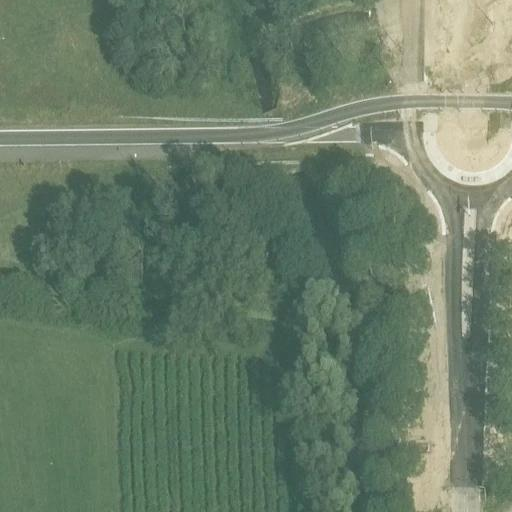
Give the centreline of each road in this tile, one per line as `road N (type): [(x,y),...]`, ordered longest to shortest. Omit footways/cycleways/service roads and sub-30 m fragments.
road 1 (motorway): [(0,139),(413,134)]
road 2 (secondary): [(452,194),(453,333),(463,373)]
road 3 (secondary): [(463,373),(480,336),(484,197)]
road 4 (secondary): [(464,511),(463,373)]
road 5 (secondary): [(416,0),(413,134)]
